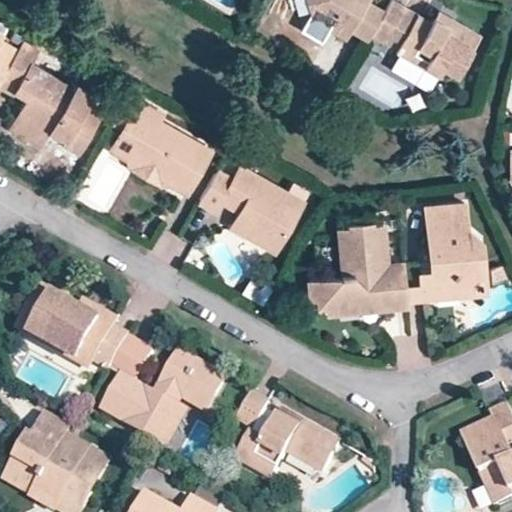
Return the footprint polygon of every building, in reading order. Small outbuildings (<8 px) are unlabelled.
[(368,38),(372,30),(384,9),(368,0),(308,0),(310,8),(333,20),(330,27),(346,36),(350,28),(368,38)] [(389,0),(384,9),(372,30),(386,39),(399,15),(405,5),(396,0),(389,0)] [(417,12),(405,5),(399,15),(411,22),(415,14),(417,12)] [(312,17),(330,27),(333,20),(310,8),(312,17)] [(440,12),(436,18),(449,25),(453,19),(440,12)] [(433,24),(415,14),(411,22),(395,50),(411,58),(415,52),(427,59),(422,67),(439,76),(443,68),(458,77),(475,48),(467,44),(474,30),(453,19),(449,25),(436,18),(433,24)] [(482,35),(474,30),(467,44),(475,48),(482,35)] [(0,74),(1,75),(16,49),(0,39),(0,74)] [(16,49),(1,75),(0,77),(0,82),(13,90),(18,81),(29,88),(19,106),(32,113),(26,123),(46,136),(52,125),(66,133),(61,142),(77,151),(101,107),(86,98),(90,89),(76,81),(72,86),(29,61),(36,49),(21,40),(16,49)] [(421,71),(422,67),(427,59),(415,52),(411,58),(395,50),(392,56),(421,71)] [(126,95),(112,117),(125,124),(120,133),(114,143),(126,149),(121,158),(169,185),(175,177),(186,183),(201,155),(189,148),(194,139),(156,119),(159,113),(126,95)] [(41,144),(46,136),(26,123),(32,113),(19,106),(8,125),(41,144)] [(108,125),(120,133),(125,124),(112,117),(108,125)] [(209,148),(194,139),(189,148),(201,155),(186,183),(175,177),(169,185),(185,194),(209,148)] [(72,160),(77,151),(61,142),(57,150),(72,160)] [(119,157),(121,158),(126,149),(114,143),(110,152),(119,157)] [(154,191),(169,185),(121,158),(119,157),(124,174),(154,191)] [(221,199),(241,210),(252,215),(254,223),(255,224),(256,225),(283,241),(302,206),(284,197),(289,187),(241,160),(233,174),(217,165),(197,199),(216,209),(221,199)] [(307,197),(289,187),(284,197),(302,206),(307,197)] [(419,267),(420,278),(421,293),(436,291),(443,283),(466,281),(477,267),(485,266),(484,260),(470,248),(472,242),(482,241),(481,234),(467,223),(463,197),(436,199),(425,215),(441,226),(428,239),(431,265),(419,267)] [(423,200),(425,215),(436,199),(423,200)] [(279,249),(283,241),(256,225),(255,224),(254,223),(252,215),(241,210),(234,225),(279,249)] [(425,215),(428,239),(441,226),(425,215)] [(372,223),(364,223),(366,236),(358,236),(356,224),(346,225),(347,229),(339,230),(344,261),(346,261),(349,277),(338,279),(305,282),(308,302),(316,301),(316,307),(325,307),(327,315),(357,312),(356,305),(381,301),(383,309),(409,307),(407,295),(406,279),(404,265),(386,268),(381,226),(373,227),(372,223)] [(364,223),(356,224),(358,236),(366,236),(364,223)] [(484,260),(482,241),(472,242),(470,248),(484,260)] [(336,263),(338,279),(349,277),(346,261),(344,261),(336,263)] [(487,286),(485,266),(477,267),(466,281),(443,283),(436,291),(487,286)] [(503,268),(492,269),(493,283),(505,282),(503,268)] [(420,278),(406,279),(407,295),(421,293),(420,278)] [(114,318),(94,306),(91,312),(80,305),(40,282),(24,312),(42,323),(45,334),(67,346),(78,342),(94,352),(90,359),(106,368),(124,335),(110,326),(114,318)] [(83,300),(80,305),(91,312),(94,306),(83,300)] [(357,312),(383,309),(381,301),(356,305),(357,312)] [(19,319),(45,334),(42,323),(24,312),(19,319)] [(67,346),(90,359),(94,352),(78,342),(67,346)] [(184,383),(211,398),(224,375),(178,349),(160,380),(165,384),(159,395),(153,392),(143,386),(139,394),(117,382),(104,406),(160,437),(178,405),(173,403),(184,383)] [(121,374),(117,382),(139,394),(143,386),(121,374)] [(160,380),(153,392),(159,395),(165,384),(160,380)] [(207,407),(211,398),(184,383),(173,403),(178,405),(160,437),(165,439),(190,398),(207,407)] [(252,432),(266,406),(249,397),(235,422),(252,432)] [(511,489),(511,452),(508,442),(511,439),(511,414),(506,403),(490,410),(493,416),(460,431),(490,490),(507,482),(511,489)] [(281,411),(276,420),(298,432),(303,424),(281,411)] [(114,461),(77,440),(73,448),(63,443),(68,435),(68,434),(72,428),(48,414),(36,437),(31,434),(19,456),(27,461),(20,474),(42,486),(45,481),(90,505),(114,461)] [(338,444),(303,424),(298,432),(276,420),(262,444),(245,436),(232,460),(247,468),(250,462),(274,474),(285,454),(321,473),(338,444)] [(77,440),(68,435),(63,443),(73,448),(77,440)] [(71,511),(85,511),(90,505),(45,481),(42,486),(20,474),(27,461),(19,456),(7,477),(71,511)] [(271,480),(274,474),(250,462),(247,468),(271,480)] [(511,494),(511,489),(507,482),(490,490),(496,503),(511,494)] [(479,508),(491,504),(484,486),(472,491),(479,508)] [(193,499),(185,511),(168,511),(171,508),(141,492),(130,511),(214,511),(193,499)]
